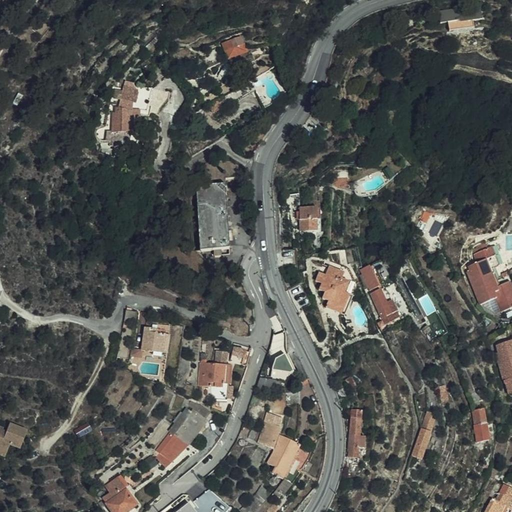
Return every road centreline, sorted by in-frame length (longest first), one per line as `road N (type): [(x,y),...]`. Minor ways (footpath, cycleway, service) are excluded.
road 1 (residential): [(267,255),(249,265),(263,328),(230,433),(151,511)]
road 2 (secondary): [(267,255),(268,152),(306,96),(327,36),(380,0)]
road 3 (secondary): [(313,511),(330,477),(334,423),(267,255)]
road 4 (unknown): [(406,511),(441,455),(447,399),(415,326)]
road 5 (track): [(0,295),(29,318),(110,324)]
